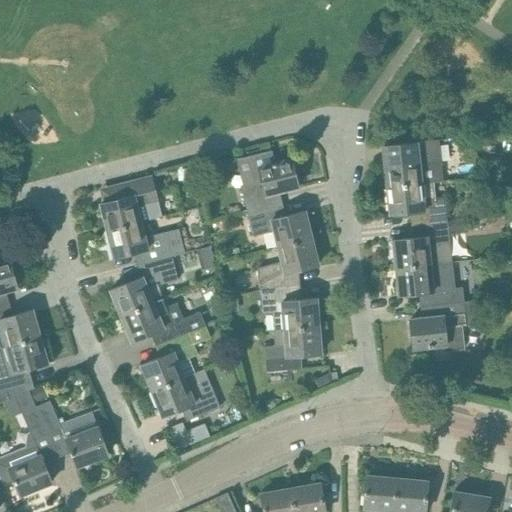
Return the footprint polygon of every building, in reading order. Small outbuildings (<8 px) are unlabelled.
[(383,146),(384,159),(387,187),(443,181),(438,140),(383,146)] [(241,188),(247,212),(276,204),(273,193),(298,186),(291,159),(275,163),(272,152),(274,151),(274,150),(247,157),(254,185),(241,188)] [(107,231),(140,222),(161,216),(158,201),(151,177),(122,184),(126,197),(100,203),(107,231)] [(417,224),(447,221),(443,181),(387,187),(390,215),(416,212),(417,224)] [(274,231),(278,246),(311,238),(304,211),(279,217),(276,204),(247,212),(253,236),(274,231)] [(393,240),(396,268),(430,264),(428,248),(450,246),(447,221),(417,224),(419,237),(393,240)] [(140,222),(107,231),(114,258),(139,251),(143,264),(171,256),(183,253),(177,229),(144,238),(140,222)] [(257,268),(259,292),(289,287),(288,273),(318,265),(311,238),(278,246),(282,262),(257,268)] [(171,256),(143,264),(146,275),(110,290),(121,315),(166,296),(161,284),(178,280),(171,256)] [(0,292),(17,288),(9,260),(0,262),(0,292)] [(430,264),(396,268),(399,296),(432,292),(434,305),(464,302),(461,277),(431,280),(430,264)] [(271,330),(284,329),(318,327),(316,298),(290,300),(289,287),(259,292),(261,315),(270,314),(271,330)] [(166,296),(121,315),(132,341),(156,331),(160,343),(208,323),(203,311),(187,318),(180,302),(170,306),(166,296)] [(444,345),(444,351),(463,349),(461,326),(466,326),(464,302),(434,305),(435,317),(409,320),(412,348),(444,345)] [(0,305),(0,348),(39,337),(32,310),(7,317),(4,305),(0,305)] [(141,365),(152,391),(187,377),(181,361),(201,353),(197,343),(214,336),(208,323),(160,343),(165,355),(141,365)] [(318,327),(284,329),(285,345),(263,346),(266,372),(296,370),(294,356),(320,354),(318,327)] [(39,337),(0,348),(0,403),(14,397),(28,391),(34,389),(33,388),(28,390),(22,371),(47,363),(39,337)] [(152,391),(163,416),(187,407),(192,419),(223,406),(213,382),(207,368),(187,377),(152,391)] [(34,440),(47,434),(35,407),(28,391),(14,397),(30,432),(27,434),(24,446),(0,456),(0,479),(2,484),(13,479),(20,495),(51,482),(40,456),(34,440)] [(49,401),(35,407),(47,434),(61,428),(65,439),(76,467),(108,454),(92,412),(64,422),(62,418),(57,420),(49,401)] [(183,422),(170,427),(179,450),(192,444),(198,442),(193,428),(186,431),(183,422)] [(393,511),(396,479),(366,476),(363,508),(363,511),(393,511)] [(424,511),(427,481),(396,479),(393,511),(424,511)] [(320,484),(290,489),(294,511),(324,511),(323,504),(320,484)] [(294,511),(290,489),(261,494),(264,511),(294,511)] [(451,511),(485,511),(488,497),(455,491),(451,511)] [(235,511),(227,493),(214,498),(220,511),(235,511)]
